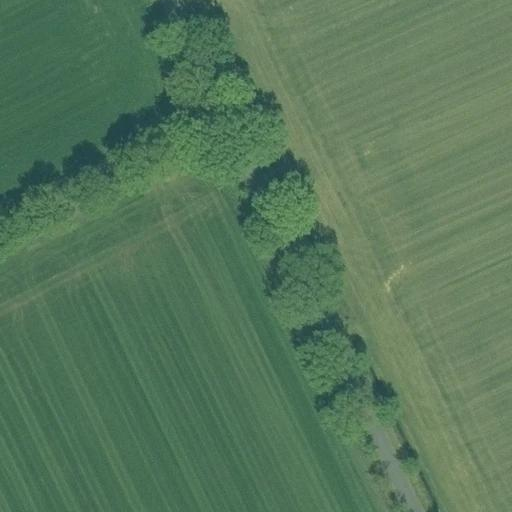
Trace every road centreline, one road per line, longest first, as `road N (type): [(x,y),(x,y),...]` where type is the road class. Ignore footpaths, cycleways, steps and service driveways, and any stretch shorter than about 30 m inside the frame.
road 1 (unclassified): [(412,511),(168,0)]
road 2 (track): [(0,230),(223,114)]
